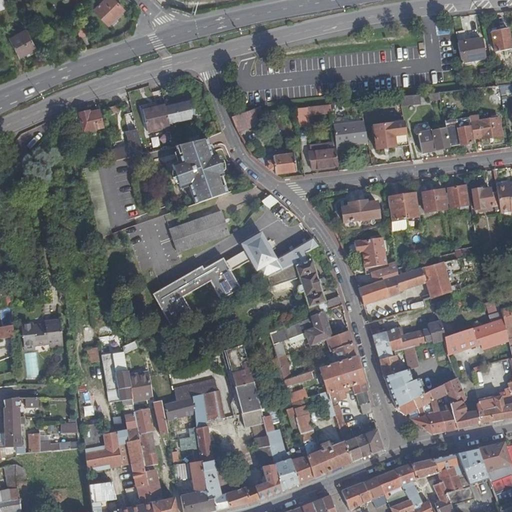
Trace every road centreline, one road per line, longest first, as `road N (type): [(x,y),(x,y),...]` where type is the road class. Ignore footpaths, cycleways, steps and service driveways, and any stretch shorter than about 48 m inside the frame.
road 1 (residential): [(398,453),(347,284),(324,239),(285,193)]
road 2 (primary): [(202,56),(452,0)]
road 3 (residential): [(285,193),(511,156)]
road 4 (primary): [(0,129),(202,56)]
road 5 (primary): [(178,34),(0,99)]
road 6 (residential): [(244,511),(398,453)]
road 7 (residential): [(285,193),(240,153),(202,56)]
road 8 (primary): [(304,6),(178,34)]
